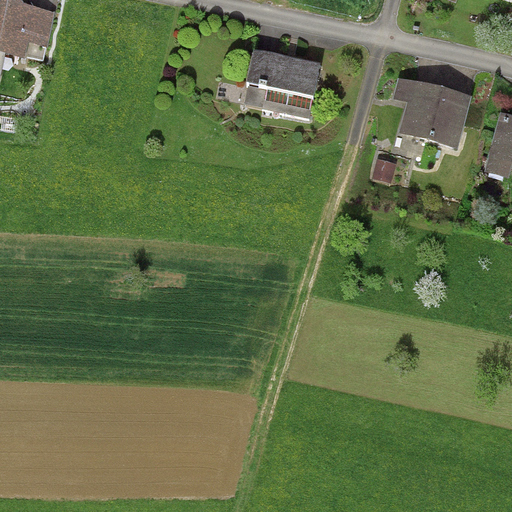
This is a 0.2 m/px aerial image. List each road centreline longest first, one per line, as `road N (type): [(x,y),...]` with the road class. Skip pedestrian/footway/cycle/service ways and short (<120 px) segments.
road 1 (track): [(382,38),(246,501)]
road 2 (residential): [(198,0),(382,38)]
road 3 (residential): [(382,38),(511,68)]
